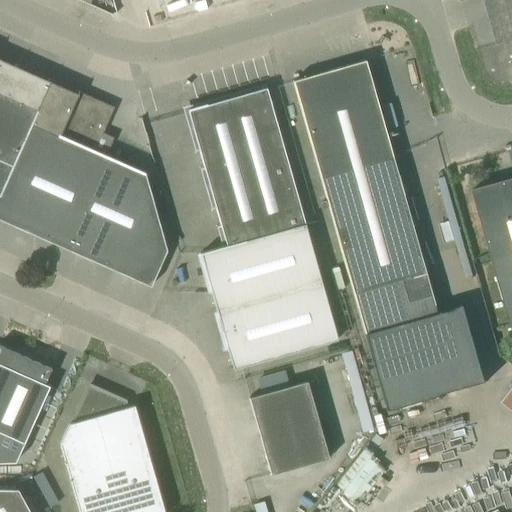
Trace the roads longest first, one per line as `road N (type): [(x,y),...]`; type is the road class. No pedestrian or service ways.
road 1 (unclassified): [(355,0),(172,51),(118,51),(2,0)]
road 2 (unclassified): [(0,282),(159,354),(185,388),(217,511)]
road 3 (unclassified): [(428,0),(454,88),(482,113),(511,115)]
